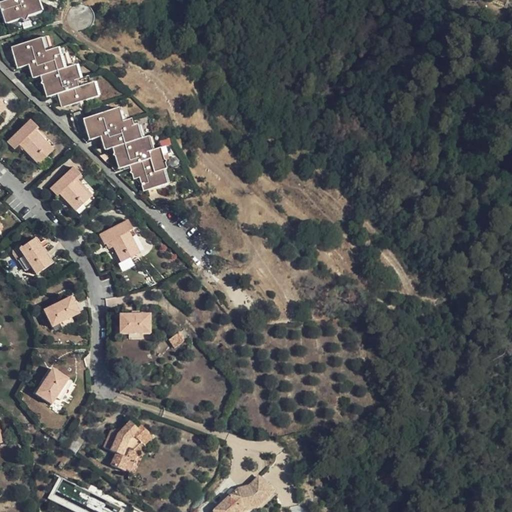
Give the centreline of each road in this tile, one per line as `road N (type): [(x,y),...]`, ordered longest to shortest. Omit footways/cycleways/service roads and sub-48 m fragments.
road 1 (residential): [(294,511),(280,458),(267,449),(117,401),(98,380),(91,280),(66,236),(0,166)]
road 2 (residential): [(0,57),(190,250)]
